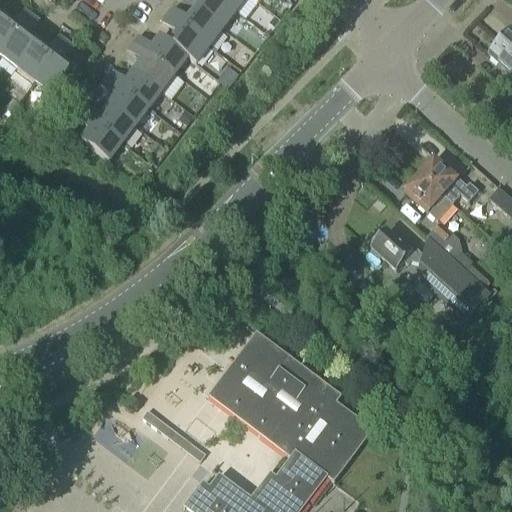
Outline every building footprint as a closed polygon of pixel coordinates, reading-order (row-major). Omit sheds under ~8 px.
[(195,13),(223,34),(236,17),(213,0),(196,0),(202,4),(195,13)] [(248,0),(213,0),(236,17),(248,0)] [(223,34),(195,13),(188,22),(175,12),(169,20),(210,51),(223,34)] [(4,20),(0,25),(0,60),(32,19),(24,14),(14,27),(4,20)] [(32,19),(0,60),(0,61),(17,74),(39,46),(30,38),(39,25),(32,19)] [(196,70),(210,51),(169,20),(163,28),(176,38),(169,47),(187,63),(196,70)] [(270,26),(275,30),(280,24),(274,20),(270,26)] [(501,44),(500,46),(511,57),(511,33),(510,35),(505,35),(501,40),(501,44)] [(39,46),(17,74),(34,87),(66,46),(59,40),(49,53),(39,46)] [(133,49),(174,80),(187,63),(169,47),(161,41),(153,51),(139,41),(133,49)] [(66,46),(34,87),(53,101),(75,72),(64,64),(74,52),(66,46)] [(490,57),(488,59),(511,80),(511,57),(500,46),(498,48),(494,48),(490,52),(490,57)] [(171,104),(184,87),(174,80),(133,49),(128,56),(141,66),(134,76),(162,97),(171,104)] [(162,97),(134,76),(127,86),(113,75),(107,83),(148,114),(162,97)] [(108,110),(136,131),(148,114),(107,83),(101,91),(115,101),(108,110)] [(136,131),(108,110),(101,120),(87,110),(81,117),(123,148),(136,131)] [(179,124),(187,130),(194,122),(185,116),(179,124)] [(82,145),(109,166),(123,148),(81,117),(75,125),(89,135),(82,145)] [(426,168),(417,177),(420,179),(444,201),(453,209),(461,200),(469,207),(479,196),(476,194),(470,188),(468,190),(467,192),(435,163),(429,169),(426,168)] [(410,190),(405,196),(412,203),(429,218),(428,218),(437,226),(453,209),(444,201),(420,179),(417,177),(409,187),(410,190)] [(489,204),(511,224),(511,204),(499,193),(496,196),(489,204)] [(452,238),(441,228),(434,236),(432,234),(426,242),(434,249),(464,277),(473,267),(461,257),(459,245),(452,238)] [(374,249),(371,253),(381,261),(390,269),(396,275),(397,274),(404,266),(408,270),(411,267),(420,269),(429,277),(421,286),(435,298),(436,299),(457,318),(448,329),(456,337),(490,300),(464,277),(434,249),(425,260),(419,258),(407,247),(404,250),(389,236),(388,235),(374,249)] [(303,511),(326,482),(334,487),(335,486),(334,485),(363,446),(371,435),(373,436),(374,435),(364,428),(341,411),(340,410),(337,408),(342,401),(337,397),(328,391),(318,383),(314,381),(313,382),(295,368),(289,364),(290,362),(263,342),(244,368),(237,363),(209,401),(210,403),(211,402),(212,401),(247,427),(287,457),(287,458),(286,459),(291,463),(277,482),(272,478),(257,497),(252,503),(233,489),(215,476),(214,474),(212,476),(214,477),(219,481),(210,493),(209,491),(204,487),(195,499),(185,511),(303,511)] [(169,443),(175,435),(147,415),(142,423),(169,443)]
